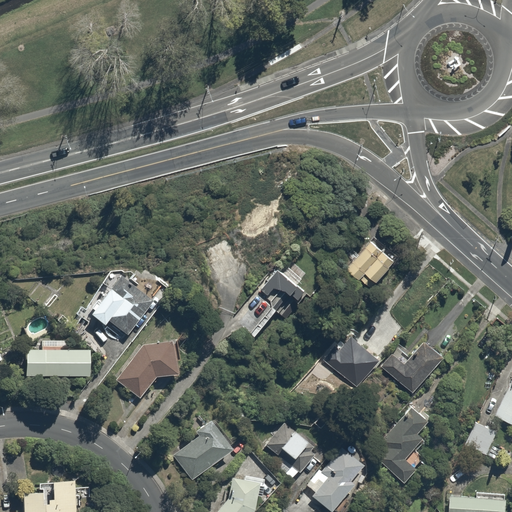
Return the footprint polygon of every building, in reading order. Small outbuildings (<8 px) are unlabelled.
[(266,212),(204,246),(214,263),(232,253),(238,265),(282,241),(266,212)] [(394,255),(369,236),(345,267),(370,287),(394,255)] [(264,299),(286,313),(313,273),(282,252),(257,291),(265,296),(264,299)] [(148,297),(116,274),(87,314),(104,325),(106,321),(122,333),(148,297)] [(274,308),(253,294),(234,323),(255,337),(274,308)] [(334,343),(322,359),(358,386),(380,356),(350,333),(340,347),(334,343)] [(89,375),(90,348),(61,347),(61,338),(41,337),(40,347),(23,347),(23,374),(89,375)] [(404,361),(393,352),(380,368),(410,392),(442,352),(424,337),(404,361)] [(172,341),(141,344),(116,380),(139,396),(152,377),(176,374),(172,341)] [(511,374),(495,412),(511,420),(511,374)] [(425,416),(408,403),(378,442),(385,447),(375,460),(404,481),(434,441),(416,428),(425,416)] [(198,435),(172,454),(192,479),(232,448),(208,417),(193,428),(198,435)] [(505,426),(480,417),(470,444),(494,453),(505,426)] [(299,469),(317,445),(280,418),(263,443),(299,469)] [(340,511),(370,468),(337,445),(304,493),(331,511),(340,511)] [(227,496),(227,495),(212,511),(250,511),(261,482),(235,473),(227,496)] [(73,487),(73,479),(31,481),(32,491),(19,492),(20,511),(90,511),(89,486),(73,487)] [(501,511),(503,494),(449,491),(447,511),(501,511)]
